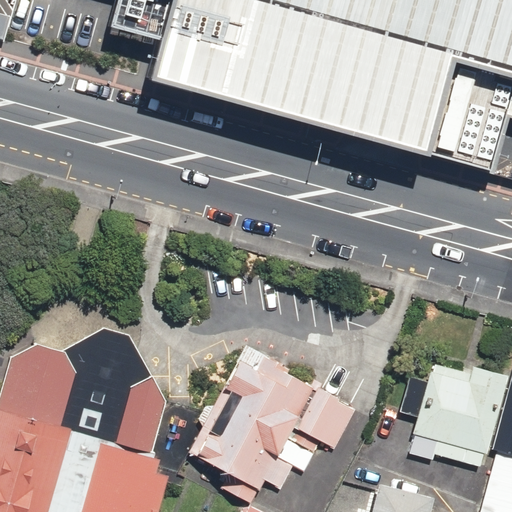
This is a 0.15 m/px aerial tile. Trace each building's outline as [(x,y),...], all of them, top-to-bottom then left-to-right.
[(511,0),(111,0),(106,22),(154,35),(143,73),(354,133),(418,150),(489,170),(502,123),(505,112),(511,114),(511,0)] [(0,35),(1,35),(8,12),(0,9),(0,35)] [(75,371),(60,423),(0,407),(0,511),(156,511),(167,475),(155,472),(158,458),(152,457),(154,451),(150,450),(165,399),(129,333),(115,330),(103,327),(61,349),(75,371)] [(319,383),(243,342),(210,403),(203,405),(199,419),(202,426),(188,452),(224,471),(216,488),(251,506),(264,482),(283,492),(295,471),(304,476),(321,444),(294,429),(296,426),(317,387),(319,383)] [(10,357),(0,391),(0,407),(60,423),(75,371),(61,349),(34,343),(10,357)] [(432,453),(476,465),(480,450),(487,452),(509,373),(471,362),(468,371),(430,361),(405,452),(430,459),(432,453)] [(359,410),(321,389),(299,427),(338,448),(359,410)] [(511,511),(511,461),(493,457),(480,511),(511,511)] [(435,511),(439,494),(385,482),(378,511),(375,511),(362,509),(361,511),(435,511)]
